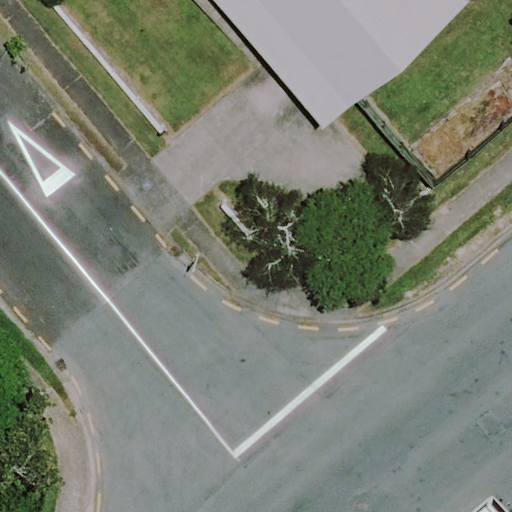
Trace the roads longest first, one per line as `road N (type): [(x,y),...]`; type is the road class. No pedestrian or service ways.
road 1 (residential): [(282,511),(0,173)]
road 2 (residential): [(511,366),(340,511)]
